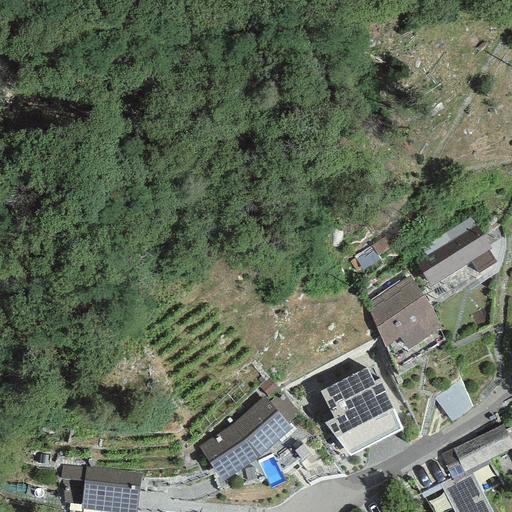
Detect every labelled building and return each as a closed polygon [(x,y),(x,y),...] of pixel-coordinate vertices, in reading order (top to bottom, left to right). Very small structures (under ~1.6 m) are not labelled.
[(430,291),(492,253),(478,229),(471,233),(465,223),(420,251),(425,260),(415,266),(430,291)] [(409,274),(364,305),(385,350),(416,329),(424,340),(441,330),(431,310),(409,274)] [(334,409),(325,415),(353,450),(404,426),(380,370),(374,373),(367,360),(320,384),(320,388),(334,409)] [(259,386),(268,395),(278,386),(269,376),(259,386)] [(283,392),(270,402),(288,423),(300,413),(283,392)] [(265,397),(232,425),(260,457),(293,429),(288,423),(270,402),(265,397)] [(260,457),(232,425),(199,446),(221,483),(260,457)] [(489,464),(511,452),(511,446),(505,433),(503,428),(467,443),(439,452),(452,480),(454,484),(473,476),(490,466),(489,464)] [(47,455),(39,454),(38,461),(46,462),(47,455)] [(136,510),(140,472),(62,466),(64,501),(81,503),(82,505),(136,510)] [(490,511),(473,476),(454,484),(452,480),(440,487),(452,511),(490,511)]
